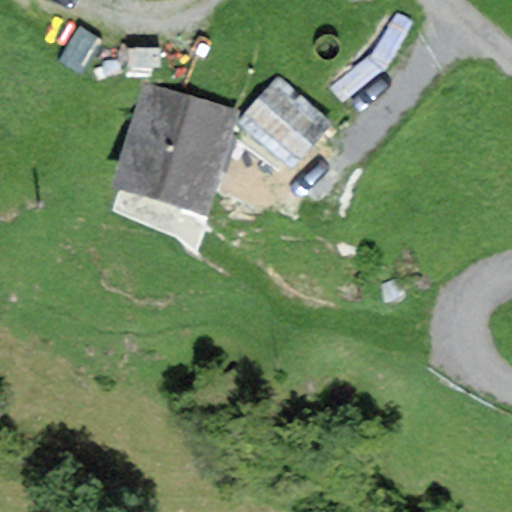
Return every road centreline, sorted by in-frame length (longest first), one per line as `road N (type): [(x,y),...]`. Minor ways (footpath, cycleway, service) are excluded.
road 1 (track): [(455,12),(326,175)]
road 2 (track): [(511,275),(485,287),(466,318),(473,354),(511,389)]
road 3 (track): [(77,0),(139,15),(202,0)]
